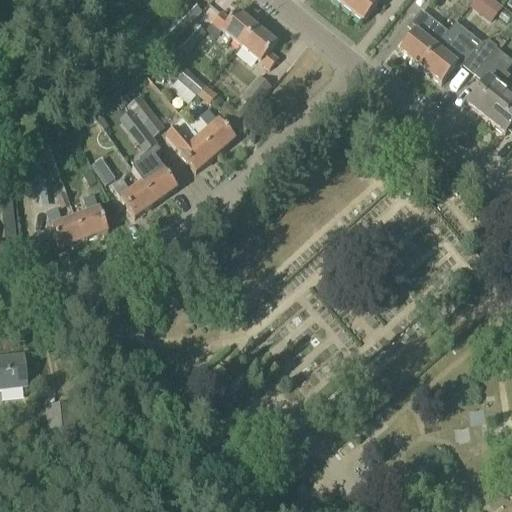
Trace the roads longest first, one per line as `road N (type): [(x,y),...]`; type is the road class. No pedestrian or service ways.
road 1 (residential): [(358,69),(197,225),(120,271),(0,298)]
road 2 (residential): [(511,205),(358,69)]
